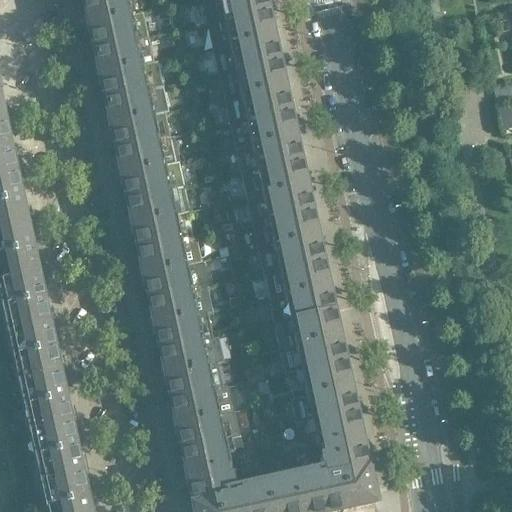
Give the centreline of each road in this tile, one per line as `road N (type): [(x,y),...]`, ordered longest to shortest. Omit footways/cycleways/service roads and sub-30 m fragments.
road 1 (residential): [(29,18),(138,511)]
road 2 (tertiary): [(418,428),(327,0)]
